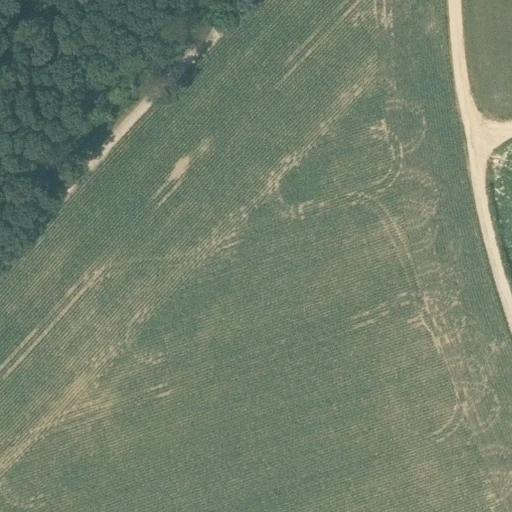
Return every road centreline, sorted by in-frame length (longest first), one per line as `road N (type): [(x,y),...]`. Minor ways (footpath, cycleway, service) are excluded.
road 1 (track): [(0,257),(243,0)]
road 2 (track): [(511,321),(473,142)]
road 3 (track): [(473,142),(452,0)]
